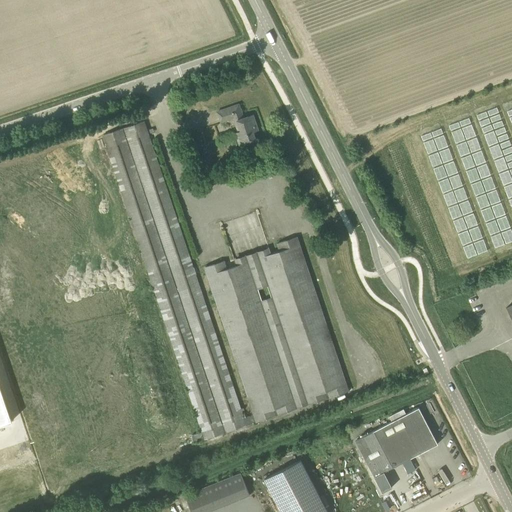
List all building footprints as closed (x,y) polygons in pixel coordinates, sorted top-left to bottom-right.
[(243,118),(238,105),(217,112),(221,123),(235,118),(240,131),(234,133),(239,146),(251,142),(251,143),(256,141),(253,132),(258,130),(252,115),(243,118)] [(204,267),(253,414),(243,418),(143,121),(103,135),(202,432),(205,440),(349,391),(297,237),(277,243),(280,251),(271,254),(269,249),(234,261),(237,268),(228,271),(224,261),(204,267)] [(43,155),(0,166),(0,167),(12,209),(24,206),(27,219),(44,215),(47,224),(56,221),(56,219),(60,218),(43,155)] [(200,167),(209,169),(211,161),(202,159),(200,167)] [(100,332),(101,331),(73,255),(70,257),(67,249),(62,251),(66,261),(73,259),(74,263),(66,266),(83,313),(85,312),(91,328),(89,329),(96,349),(105,346),(100,332)] [(0,425),(12,421),(0,386),(0,425)] [(419,408),(405,414),(403,410),(389,417),(392,422),(411,458),(438,444),(419,408)] [(411,458),(392,422),(355,440),(374,477),(411,458)] [(327,511),(300,460),(265,478),(281,511),(327,511)] [(191,511),(209,511),(249,496),(240,472),(184,495),(191,511)]
